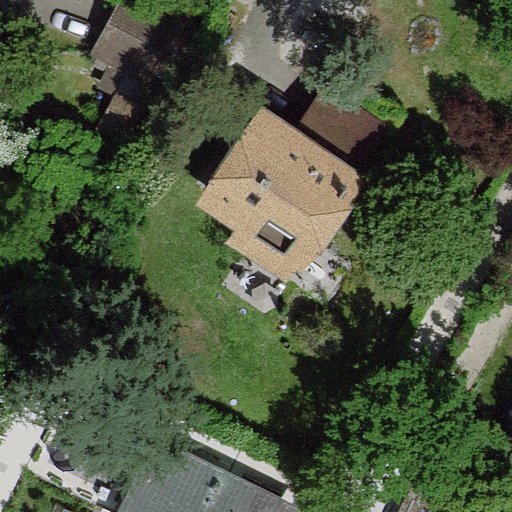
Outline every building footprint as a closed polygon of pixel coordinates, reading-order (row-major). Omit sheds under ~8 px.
[(142,0),(125,0),(96,49),(163,83),(193,27),(142,0)] [(364,185),(261,116),(195,214),(233,240),(226,250),(291,294),(364,185)] [(162,445),(128,511),(287,511),(290,506),(162,445)] [(468,511),(478,494),(424,468),(409,498),(438,511),(468,511)] [(438,511),(409,498),(402,511),(438,511)]
